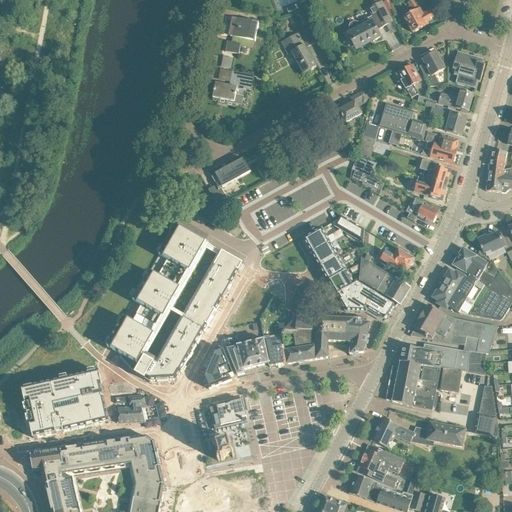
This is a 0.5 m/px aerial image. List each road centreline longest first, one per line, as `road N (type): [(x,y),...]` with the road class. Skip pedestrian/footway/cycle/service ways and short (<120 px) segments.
road 1 (residential): [(452,32),(223,155)]
road 2 (residential): [(371,380),(351,371),(259,387),(190,405),(173,422)]
road 3 (residential): [(439,252),(342,194),(261,239)]
road 4 (residential): [(223,155),(194,139),(182,109),(203,0)]
road 5 (tertiary): [(463,206),(509,49)]
road 6 (tertiary): [(371,380),(439,252)]
road 7 (tertiary): [(315,487),(371,380)]
